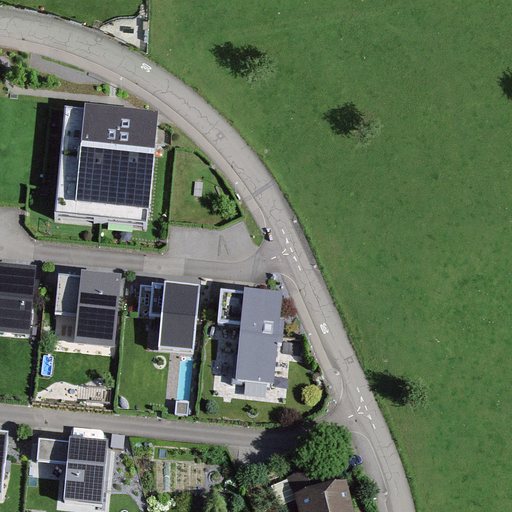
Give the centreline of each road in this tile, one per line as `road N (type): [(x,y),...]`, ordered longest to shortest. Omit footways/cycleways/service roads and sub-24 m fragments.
road 1 (residential): [(0,26),(86,48),(195,113),(241,159),(290,250)]
road 2 (residential): [(290,250),(239,272),(12,255),(0,237)]
road 3 (residential): [(290,250),(402,486),(407,511)]
